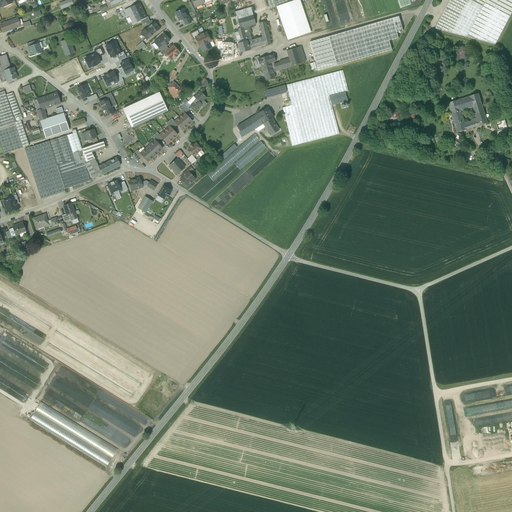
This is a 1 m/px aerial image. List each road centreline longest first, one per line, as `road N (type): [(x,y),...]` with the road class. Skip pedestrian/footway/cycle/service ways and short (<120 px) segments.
road 1 (tertiary): [(90,511),(288,256)]
road 2 (tertiary): [(288,256),(429,0)]
road 3 (unclassified): [(416,290),(453,511)]
road 4 (unclassified): [(0,40),(92,115),(126,168)]
road 5 (unclassified): [(151,171),(288,256)]
road 6 (track): [(281,47),(423,12)]
road 7 (residential): [(0,222),(126,168)]
road 8 (unclassified): [(288,256),(416,290)]
road 9 (residential): [(151,171),(209,113),(207,69)]
